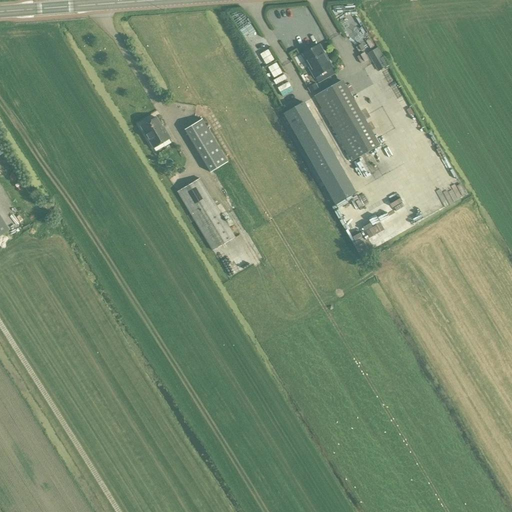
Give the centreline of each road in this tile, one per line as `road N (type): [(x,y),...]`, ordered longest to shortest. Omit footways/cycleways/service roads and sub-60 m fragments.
road 1 (track): [(160,109),(205,112),(445,511)]
road 2 (primary): [(0,13),(170,0)]
